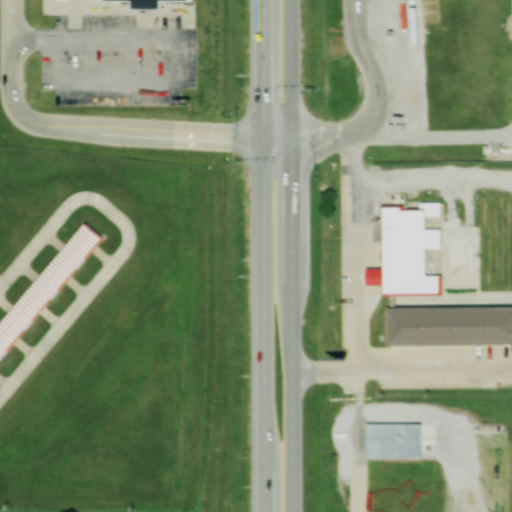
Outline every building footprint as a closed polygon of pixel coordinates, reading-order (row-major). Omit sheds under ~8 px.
[(109,0),(133,0),(141,0),(141,8),(170,8),(169,0),(109,0)] [(443,202),(386,203),(386,270),(361,270),(361,283),(388,283),(388,294),(444,294),(443,202)] [(91,220),(0,327),(0,364),(109,235),(91,220)] [(511,306),(395,308),(395,344),(511,343),(511,306)] [(427,458),(427,422),(372,422),(371,458),(427,458)]
